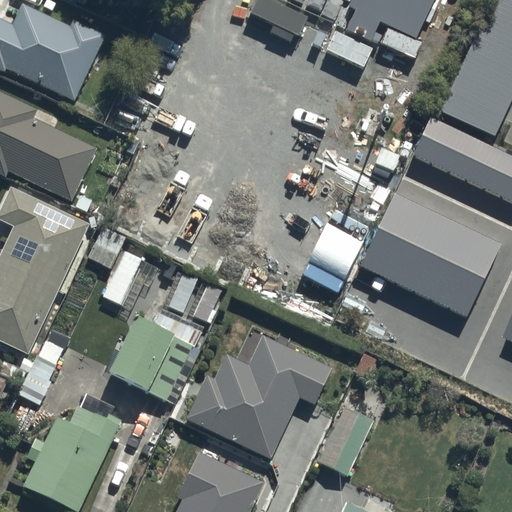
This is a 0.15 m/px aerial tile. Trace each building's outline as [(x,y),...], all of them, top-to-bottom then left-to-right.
[(440,0),(352,0),(346,14),(417,48),(440,0)] [(511,100),(511,0),(493,0),(439,115),(493,141),(511,100)] [(0,22),(0,73),(5,76),(6,73),(74,104),(104,38),(71,23),(68,29),(20,8),(11,27),(0,22)] [(161,8),(154,24),(192,43),(199,27),(161,8)] [(200,108),(361,189),(378,198),(409,137),(392,128),(380,153),(291,109),(298,95),(352,122),(358,110),(386,125),(405,88),(375,73),(368,86),(237,19),(219,54),(225,58),(200,108)] [(140,53),(103,127),(141,146),(177,72),(140,53)] [(0,177),(4,179),(7,174),(70,205),(95,152),(33,122),(37,115),(0,96),(0,177)] [(511,162),(432,125),(414,162),(511,208),(511,162)] [(256,181),(241,217),(288,236),(303,201),(256,181)] [(11,191),(0,213),(0,224),(13,231),(0,258),(0,345),(27,358),(89,227),(11,191)] [(338,294),(127,196),(109,234),(320,332),(338,294)] [(502,249),(395,202),(363,274),(467,326),(502,249)] [(111,272),(124,243),(124,242),(99,231),(86,261),(111,272)] [(123,255),(102,300),(120,309),(142,264),(123,255)] [(166,309),(183,317),(197,285),(181,277),(166,309)] [(207,287),(192,320),(209,327),(215,314),(212,313),(221,293),(207,287)] [(137,321),(107,378),(146,399),(148,396),(165,405),(194,351),(137,321)] [(332,368),(262,335),(248,365),(226,355),(214,379),(206,376),(186,420),(270,459),(300,397),(315,404),(332,368)] [(16,396),(38,408),(51,385),(48,383),(63,354),(44,344),(16,396)] [(55,420),(22,490),(67,511),(80,511),(121,425),(110,420),(114,412),(85,398),(78,412),(76,411),(69,427),(55,420)] [(372,426),(343,411),(316,465),(345,480),(372,426)] [(249,511),(263,483),(198,453),(178,497),(182,499),(176,511),(249,511)] [(282,465),(273,488),(290,495),(300,473),(282,465)]
